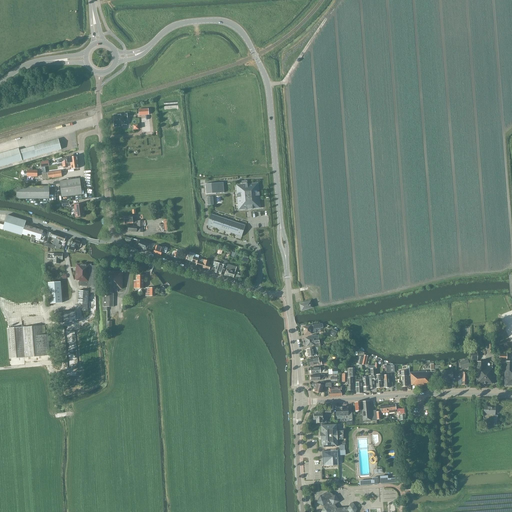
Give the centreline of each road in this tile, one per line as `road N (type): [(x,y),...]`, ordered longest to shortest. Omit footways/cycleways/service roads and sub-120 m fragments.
road 1 (tertiary): [(116,57),(142,52),(173,25),(213,20),(240,31),(267,85),(280,222)]
road 2 (tertiary): [(297,401),(511,396)]
road 3 (unclassified): [(288,293),(195,272),(115,237)]
